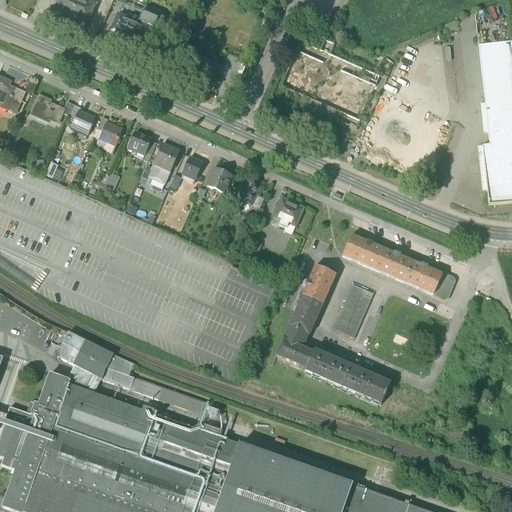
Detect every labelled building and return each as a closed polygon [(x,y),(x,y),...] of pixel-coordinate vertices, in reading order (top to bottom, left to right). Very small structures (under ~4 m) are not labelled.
[(94,7),(76,0),(59,0),(55,10),(86,23),(94,7)] [(143,11),(124,2),(117,18),(136,26),(143,11)] [(136,26),(117,18),(110,34),(139,46),(142,40),(147,42),(151,33),(156,35),(163,19),(153,15),(153,14),(151,13),(150,14),(143,11),(136,26)] [(511,53),(511,44),(478,47),(489,147),(482,147),(488,207),(511,204),(511,53)] [(10,84),(0,79),(0,105),(7,108),(6,112),(14,115),(13,116),(14,116),(17,110),(24,95),(13,90),(11,92),(7,90),(10,84)] [(50,103),(38,97),(30,116),(38,120),(39,118),(57,125),(61,118),(62,115),(64,111),(54,107),(53,109),(49,107),(50,103)] [(74,108),(66,104),(64,111),(62,115),(69,119),(74,108)] [(66,127),(70,129),(77,114),(79,110),(74,108),(69,119),(66,127)] [(94,121),(77,114),(70,129),(78,133),(76,139),(84,142),(86,137),(87,137),(91,128),(94,121)] [(102,120),(97,131),(102,134),(107,122),(102,120)] [(102,134),(99,141),(107,145),(107,144),(116,148),(119,140),(118,140),(122,132),(121,132),(120,133),(106,127),(108,122),(107,122),(102,134)] [(93,139),(99,141),(102,134),(97,131),(93,139)] [(151,142),(135,135),(128,151),(136,154),(137,151),(145,155),(151,142)] [(151,142),(145,155),(151,157),(156,145),(151,142)] [(113,154),(116,148),(107,144),(107,145),(104,151),(113,154)] [(152,170),(148,179),(164,186),(179,151),(163,144),(152,170)] [(202,165),(189,159),(182,176),(195,182),(202,165)] [(35,172),(44,171),(43,160),(34,161),(35,172)] [(51,163),(45,176),(52,179),(58,166),(51,163)] [(146,185),(148,179),(152,170),(146,167),(141,178),(142,179),(141,183),(146,185)] [(231,178),(215,171),(207,188),(223,196),(231,178)] [(89,186),(103,192),(104,188),(109,178),(109,176),(103,174),(99,182),(98,182),(97,183),(91,181),(89,186)] [(175,176),(169,191),(175,194),(181,179),(175,176)] [(113,180),(109,178),(104,188),(109,190),(113,180)] [(259,190),(243,183),(241,189),(240,188),(233,203),(241,206),(242,204),(250,207),(251,208),(256,196),(259,190)] [(200,190),(195,200),(201,202),(205,192),(200,190)] [(264,199),(256,196),(251,208),(250,207),(247,213),(256,217),(264,199)] [(303,210),(281,200),(273,219),(281,222),(279,227),(285,230),(284,233),(292,236),(303,210)] [(129,205),(126,213),(134,217),(137,208),(129,205)] [(367,244),(351,238),(342,258),(372,271),(376,260),(375,259),(380,250),(372,246),(372,245),(367,243),(367,244)] [(394,256),(380,250),(375,259),(376,260),(372,271),(403,284),(408,273),(409,274),(413,264),(399,258),(399,257),(394,255),(394,256)] [(426,269),(421,266),(421,268),(413,264),(409,274),(408,273),(403,284),(433,297),(442,276),(441,276),(426,270),(426,269)] [(335,277),(315,268),(308,283),(307,283),(305,288),(306,288),(302,298),(322,307),(335,277)] [(452,280),(442,276),(441,276),(442,276),(433,297),(442,301),(443,300),(445,299),(447,300),(453,284),(452,284),(451,281),(452,280)] [(353,285),(340,314),(361,323),(374,294),(353,285)] [(322,307),(302,298),(289,328),(308,336),(309,337),(322,307)] [(340,314),(333,329),(354,338),(361,323),(340,314)] [(289,328),(288,328),(276,357),(305,370),(312,355),(301,350),(308,336),(289,328)] [(100,381),(101,381),(130,391),(134,380),(129,378),(133,366),(107,354),(68,335),(64,343),(80,352),(72,366),(74,367),(95,378),(100,381)] [(80,352),(64,343),(60,351),(60,358),(61,361),(72,366),(80,352)] [(343,364),(314,351),(312,355),(305,370),(304,373),(334,386),(343,364)] [(372,376),(343,364),(334,386),(362,399),(372,376)] [(69,382),(67,386),(87,393),(95,378),(74,367),(67,381),(69,382)] [(10,511),(23,511),(67,386),(69,382),(67,381),(49,375),(38,406),(34,405),(31,416),(34,417),(29,432),(18,465),(14,463),(11,471),(15,472),(2,509),(10,511)] [(372,376),(362,399),(380,407),(390,385),(372,376)] [(100,381),(95,378),(87,393),(92,395),(100,381)] [(162,390),(134,380),(130,391),(158,401),(162,390)] [(214,511),(238,447),(92,395),(87,393),(67,386),(23,511),(214,511)] [(219,410),(162,390),(158,401),(215,422),(219,410)] [(31,416),(9,409),(4,423),(29,432),(34,417),(31,416)] [(29,432),(4,423),(0,435),(0,459),(3,460),(0,467),(11,471),(14,463),(18,465),(29,432)] [(342,511),(351,487),(238,447),(214,511),(342,511)] [(370,494),(351,487),(342,511),(421,511),(375,495),(370,494)]
